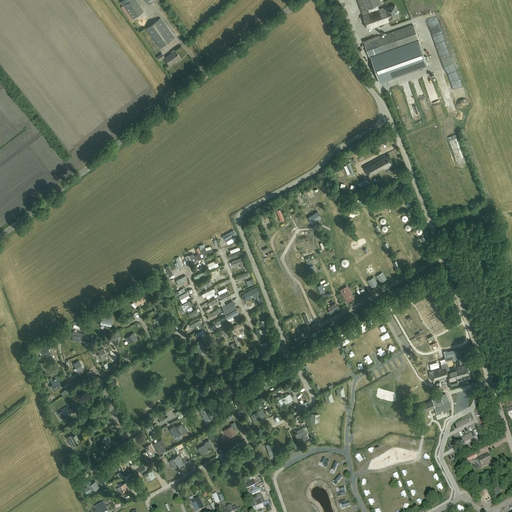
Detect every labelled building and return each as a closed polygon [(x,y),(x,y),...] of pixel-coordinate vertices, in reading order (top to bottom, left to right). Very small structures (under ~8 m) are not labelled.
[(123,0),(121,2),(123,5),(133,19),(143,11),(134,0),(123,0)] [(357,0),(361,11),(361,10),(363,15),(362,15),(367,29),(389,21),(389,20),(399,17),(395,5),(385,8),(384,7),(369,13),(367,9),(379,5),(377,0),(357,0)] [(160,18),(146,28),(160,48),(175,37),(160,18)] [(427,66),(419,40),(413,24),(376,37),(376,36),(364,40),(369,57),(370,57),(379,83),(427,66)] [(175,50),(164,58),(169,65),(174,61),(174,60),(176,59),(177,60),(181,57),(175,50)] [(165,57),(162,53),(157,57),(160,61),(165,57)] [(369,177),(370,177),(393,164),(388,155),(385,157),(383,158),(382,156),(363,166),(369,177)] [(384,183),(382,177),(376,179),(378,185),(384,183)] [(288,214),(294,212),(291,203),(285,205),(288,214)] [(310,208),(304,210),(308,219),(314,216),(310,208)] [(291,220),(295,229),(301,227),(297,218),(291,220)] [(313,231),(318,228),(315,221),(309,223),(313,231)] [(234,230),(217,240),(221,249),(238,239),(234,230)] [(207,251),(206,247),(202,249),(204,256),(213,253),(212,249),(207,251)] [(186,257),(191,269),(194,268),(189,256),(186,257)] [(246,267),(243,258),(232,262),(233,266),(240,264),(242,268),(246,267)] [(236,276),(237,281),(250,276),(248,271),(236,276)] [(225,275),(214,280),(215,284),(227,279),(225,275)] [(187,279),(186,276),(176,281),(179,286),(188,281),(186,279),(187,279)] [(210,280),(199,286),(201,289),(212,283),(210,280)] [(242,294),(246,301),(259,295),(256,288),(242,294)] [(353,299),(347,288),(342,291),(348,302),(353,299)] [(214,289),(202,295),(204,299),(216,293),(214,289)] [(218,295),(220,299),(230,294),(228,290),(218,295)] [(140,294),(138,292),(137,293),(135,291),(133,293),(135,295),(134,296),(133,295),(130,298),(137,305),(144,299),(139,295),(140,294)] [(187,292),(178,297),(180,300),(189,296),(187,292)] [(216,298),(207,303),(210,308),(219,304),(216,298)] [(233,302),(222,307),(225,314),(236,308),(233,302)] [(187,303),(181,305),(185,312),(190,309),(187,303)] [(315,306),(320,317),(326,314),(322,304),(315,306)] [(220,308),(211,313),(213,317),(222,312),(220,308)] [(188,314),(190,318),(198,314),(196,310),(188,314)] [(237,311),(226,317),(228,319),(239,313),(237,311)] [(155,319),(158,324),(166,319),(162,314),(155,319)] [(102,316),(100,324),(111,326),(112,318),(102,316)] [(190,326),(191,329),(202,324),(200,321),(190,326)] [(242,331),(244,330),(243,327),(244,327),(243,325),(242,324),(242,322),(233,326),(236,334),(237,333),(242,331)] [(227,327),(216,333),(218,337),(229,331),(227,327)] [(71,334),(70,337),(73,338),(72,340),(79,342),(80,340),(81,336),(82,336),(83,333),(73,331),(72,334),(71,334)] [(270,331),(265,333),(271,347),(275,345),(270,331)] [(133,333),(126,338),(130,343),(137,338),(133,333)] [(48,347),(49,347),(48,344),(40,347),(40,349),(38,350),(40,355),(42,354),(42,355),(45,353),(46,355),(50,354),(50,351),(48,347)] [(103,348),(101,349),(98,351),(102,359),(107,356),(103,348)] [(79,361),(77,362),(74,364),(78,372),(83,369),(79,361)] [(465,365),(462,366),(457,367),(450,370),(448,363),(443,364),(443,367),(433,370),(434,371),(429,372),(431,379),(438,378),(439,380),(444,379),(445,377),(445,376),(448,375),(450,382),(457,380),(456,378),(468,374),(466,366),(465,366),(465,365)] [(57,387),(57,386),(61,385),(59,381),(60,380),(58,377),(51,381),(53,384),(51,386),(52,389),(55,388),(57,387)] [(268,377),(260,382),(264,388),(272,383),(268,377)] [(279,400),(282,405),(292,399),(289,394),(279,400)] [(237,398),(232,401),(233,403),(235,402),(237,406),(243,402),(238,395),(236,397),(237,398)] [(339,399),(343,408),(349,405),(345,396),(339,399)] [(436,410),(437,413),(440,412),(439,410),(450,406),(448,402),(449,401),(447,396),(421,406),(425,416),(432,413),(431,412),(436,410)] [(62,419),(69,415),(71,414),(69,411),(71,410),(70,408),(69,408),(68,406),(62,410),(62,411),(59,413),(62,419)] [(211,408),(203,413),(205,417),(207,416),(208,419),(215,415),(211,408)] [(261,409),(251,416),(254,421),(265,415),(261,409)] [(95,410),(91,416),(96,419),(98,417),(101,418),(102,416),(95,410)] [(308,414),(312,422),(316,420),(312,412),(308,414)] [(390,422),(391,425),(400,421),(397,415),(389,419),(391,422),(390,422)] [(229,438),(236,433),(234,429),(237,427),(234,422),(231,424),(232,426),(224,430),(229,438)] [(180,434),(183,432),(184,434),(188,431),(185,426),(183,427),(182,424),(173,429),(170,431),(172,434),(175,433),(177,436),(180,434)] [(374,424),(371,425),(377,435),(379,434),(374,424)] [(389,439),(394,437),(392,432),(390,433),(386,425),(383,426),(387,436),(389,439)] [(94,443),(99,441),(95,429),(89,431),(94,443)] [(77,443),(77,442),(82,439),(78,432),(72,437),(71,435),(66,437),(71,446),(77,443)] [(340,440),(340,442),(344,441),(340,432),(335,434),(338,441),(340,440)] [(104,439),(101,442),(104,445),(103,445),(107,449),(112,443),(114,441),(107,436),(106,437),(105,436),(103,438),(104,439)] [(207,451),(207,450),(209,449),(208,448),(212,445),(209,440),(205,442),(205,444),(198,448),(201,454),(203,453),(204,453),(205,453),(207,452),(207,451)] [(409,441),(406,442),(407,444),(403,445),(406,453),(413,451),(409,441)] [(90,453),(96,450),(93,444),(87,446),(90,453)] [(148,446),(144,449),(146,451),(143,453),(145,457),(154,452),(150,444),(148,445),(148,446)] [(163,446),(156,449),(159,455),(166,451),(163,446)] [(181,454),(186,462),(190,460),(187,456),(189,455),(187,451),(181,454)] [(112,460),(115,464),(125,458),(122,454),(112,460)] [(473,466),(475,470),(491,463),(487,454),(478,459),(478,460),(475,461),(477,465),(473,466)] [(183,464),(178,456),(168,461),(172,467),(176,464),(178,467),(181,465),(183,464)] [(119,471),(122,470),(127,466),(124,460),(113,466),(115,470),(117,468),(119,471)] [(349,473),(356,472),(354,463),(347,465),(349,473)] [(281,469),(275,471),(279,481),(281,480),(280,477),(283,476),(281,469)] [(152,470),(144,475),(148,482),(156,477),(152,470)] [(337,470),(327,474),(330,481),(337,478),(336,474),(338,473),(337,470)] [(396,480),(402,478),(398,470),(392,472),(396,480)] [(370,488),(372,487),(368,477),(363,479),(364,481),(366,480),(370,488)] [(359,478),(356,479),(356,480),(353,481),(355,490),(362,488),(359,478)] [(242,485),(245,489),(256,484),(253,479),(242,485)] [(454,479),(449,482),(453,489),(457,486),(454,479)] [(98,487),(95,482),(91,484),(90,481),(86,483),(88,487),(85,489),(87,492),(90,490),(91,491),(98,487)] [(125,483),(120,486),(123,491),(126,490),(126,491),(129,489),(125,483)] [(403,495),(408,493),(405,484),(399,486),(403,495)] [(393,492),(395,496),(397,495),(393,486),(389,488),(391,493),(393,492)] [(281,492),(275,494),(279,505),(285,502),(281,492)] [(363,505),(369,503),(365,494),(360,496),(363,505)] [(249,500),(252,508),(265,503),(262,495),(249,500)] [(377,496),(371,497),(373,506),(379,505),(377,496)] [(193,507),(195,511),(199,509),(200,510),(204,508),(200,501),(199,497),(190,502),(191,504),(191,505),(192,507),(193,508),(193,507)] [(301,511),(305,511),(304,508),(306,508),(303,497),(298,498),(301,511)] [(289,504),(293,511),(299,510),(295,501),(289,504)] [(93,511),(105,511),(107,511),(103,502),(98,505),(100,507),(96,509),(96,510),(93,511)] [(436,508),(437,511),(440,511),(443,511),(448,509),(445,503),(436,508)]
